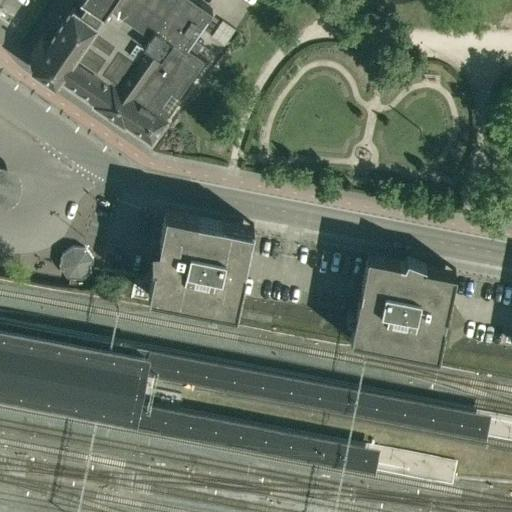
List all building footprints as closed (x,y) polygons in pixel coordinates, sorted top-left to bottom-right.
[(212,7),(201,0),(84,0),(86,1),(79,11),(73,8),(49,42),(42,37),(30,53),(32,66),(55,82),(59,75),(96,101),(95,103),(124,122),(125,121),(151,139),(167,117),(164,115),(203,57),(186,45),(212,7)] [(222,19),(211,35),(224,44),(236,28),(222,19)] [(14,203),(18,198),(21,191),(21,184),(19,178),(14,172),(9,168),(0,166),(0,208),(1,209),(8,207),(14,203)] [(152,263),(154,263),(148,294),(236,311),(237,306),(240,293),(245,265),(244,265),(246,254),(247,254),(251,234),(253,225),(253,223),(222,216),(222,217),(197,212),(165,205),(165,207),(159,237),(159,242),(152,242),(152,251),(152,263)] [(68,287),(69,287),(82,289),(88,289),(94,285),(99,279),(102,270),(92,268),(94,258),(86,247),(73,245),(62,253),(60,266),(67,277),(70,277),(68,287)] [(367,255),(356,307),(352,332),(350,339),(438,356),(440,347),(445,324),(444,324),(446,314),(447,314),(455,272),(456,268),(425,262),(425,260),(418,257),(407,252),(406,254),(404,258),(399,257),(367,251),(367,255)] [(0,339),(0,373),(130,398),(136,368),(1,342),(2,340),(0,339)]
